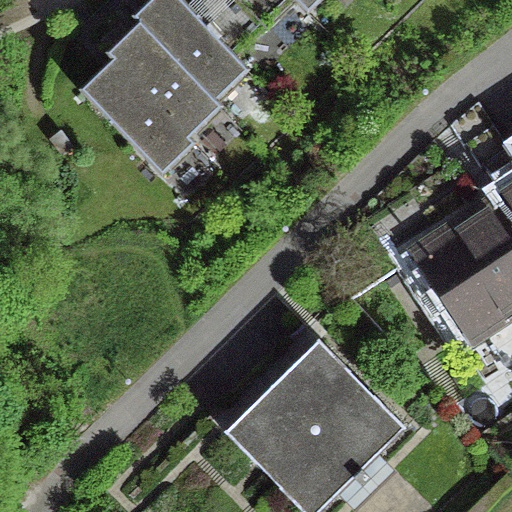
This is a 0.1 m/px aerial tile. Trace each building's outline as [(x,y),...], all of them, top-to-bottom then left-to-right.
[(245,72),(232,58),(175,0),(146,0),(130,16),(213,103),(245,72)] [(175,0),(232,58),(290,2),(287,0),(175,0)] [(287,0),(290,2),(303,16),(320,0),(287,0)] [(218,109),(213,103),(130,16),(127,19),(133,25),(103,53),(186,139),(218,109)] [(77,89),(74,92),(157,178),(192,145),(186,139),(103,53),(101,55),(106,61),(77,89)] [(511,165),(511,190),(390,271),(445,354),(504,316),(506,320),(511,316),(511,136),(499,145),(511,165)] [(220,434),(295,511),(316,511),(401,430),(314,341),(220,434)]
